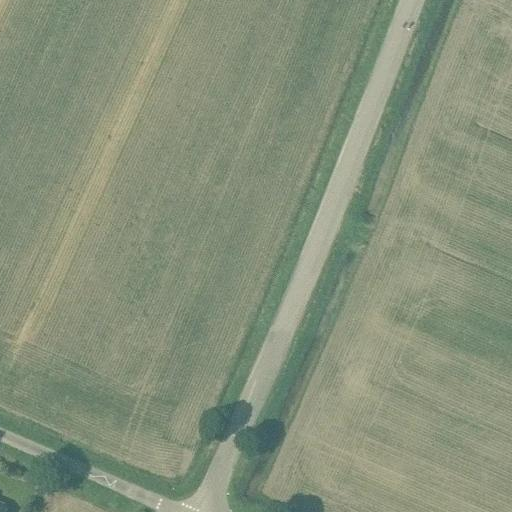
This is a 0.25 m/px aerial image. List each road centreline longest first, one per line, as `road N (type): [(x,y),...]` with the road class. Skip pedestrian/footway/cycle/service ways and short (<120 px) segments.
road 1 (unclassified): [(202,511),(410,0)]
road 2 (unclassified): [(182,511),(0,434)]
